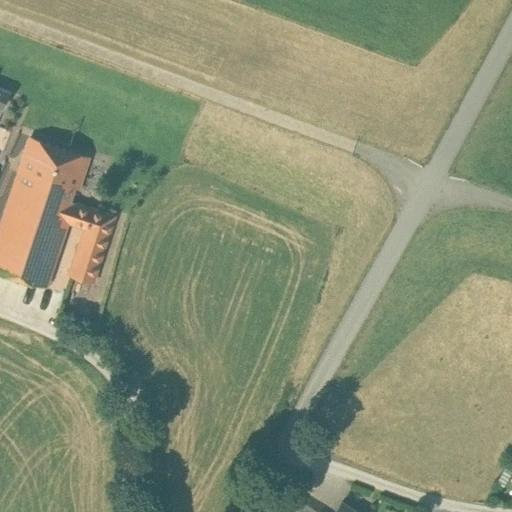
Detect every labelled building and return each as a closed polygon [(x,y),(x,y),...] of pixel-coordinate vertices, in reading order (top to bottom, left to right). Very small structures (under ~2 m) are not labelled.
[(0,111),(9,90),(0,86),(0,111)] [(88,156),(31,137),(21,166),(72,184),(78,186),(88,156)] [(72,184),(21,166),(0,228),(0,267),(45,283),(66,219),(72,202),(67,200),(72,184)] [(113,215),(72,202),(66,219),(86,226),(72,268),(93,275),(113,215)] [(331,511),(357,511),(339,500),(331,511)]
